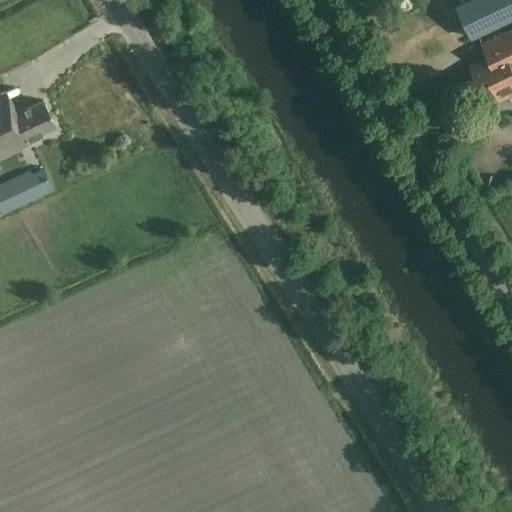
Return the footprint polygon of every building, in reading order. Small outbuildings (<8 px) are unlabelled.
[(412,8),(408,0),(406,0),(395,6),(400,14),(412,8)] [(511,20),(511,0),(472,0),(458,7),(473,39),(511,20)] [(488,59),(470,67),(485,99),(496,94),(500,103),(511,97),(511,32),(482,47),(488,59)] [(14,110),(5,92),(0,94),(0,158),(30,144),(28,140),(55,127),(43,100),(20,111),(18,107),(14,110)] [(53,192),(43,170),(32,175),(30,171),(7,182),(18,207),(53,192)]
